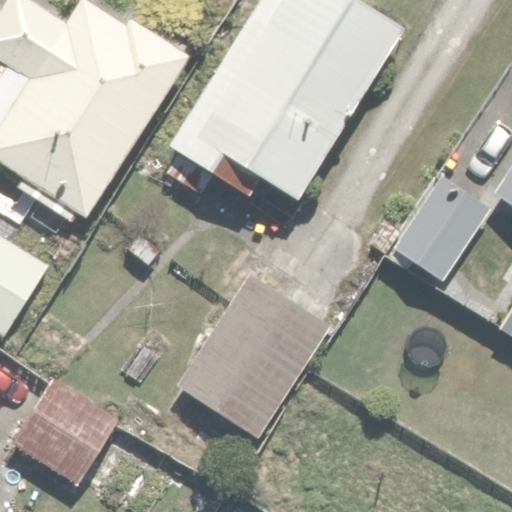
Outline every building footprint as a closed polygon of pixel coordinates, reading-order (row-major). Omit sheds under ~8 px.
[(75,220),(182,51),(99,0),(70,0),(62,15),(38,0),(0,0),(0,160),(17,172),(12,180),(75,220)] [(255,172),(293,196),(402,18),(373,0),(243,0),(161,135),(241,192),(255,172)] [(511,146),(487,186),(511,201),(511,146)] [(465,183),(469,178),(443,161),(390,241),(442,276),(473,228),(469,226),(488,198),(465,183)] [(0,222),(0,329),(9,335),(57,258),(0,222)] [(332,319),(245,264),(170,381),(256,437),(332,319)] [(511,292),(509,291),(489,322),(511,336),(511,292)] [(74,481),(120,411),(50,366),(5,436),(74,481)]
